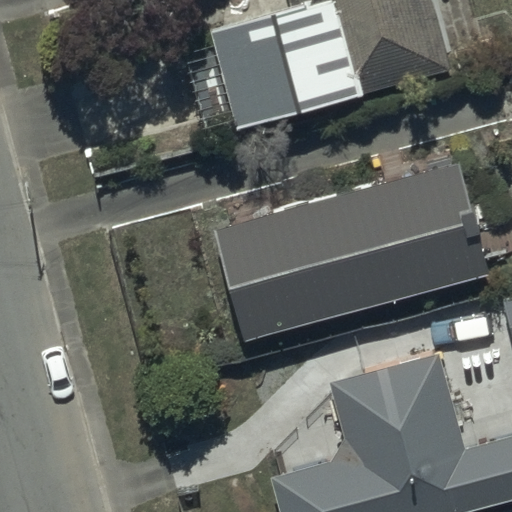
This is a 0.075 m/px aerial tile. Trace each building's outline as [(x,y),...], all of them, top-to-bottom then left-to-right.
[(204,128),(445,62),(427,0),(279,0),(205,20),(211,40),(182,48),(204,128)] [(511,65),(487,72),(502,129),(511,126),(511,65)] [(485,267),(457,157),(212,220),(241,331),(485,267)] [(511,292),(501,295),(511,338),(511,292)] [(344,433),(330,455),(269,471),(279,511),(439,511),(511,493),(511,432),(464,445),(438,348),(329,376),(344,433)]
